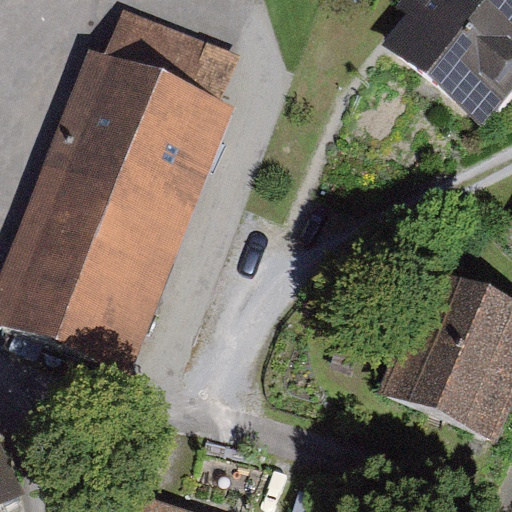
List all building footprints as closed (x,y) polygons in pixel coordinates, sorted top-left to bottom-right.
[(511,0),(423,0),(385,52),(485,136),(511,101),(511,0)] [(241,59),(126,18),(107,65),(91,58),(0,289),(0,328),(134,381),(240,113),(223,109),(241,59)] [(511,420),(511,314),(434,282),(383,408),(498,454),(511,420)] [(0,447),(0,511),(8,511),(26,504),(0,447)] [(165,511),(123,499),(119,511),(165,511)]
